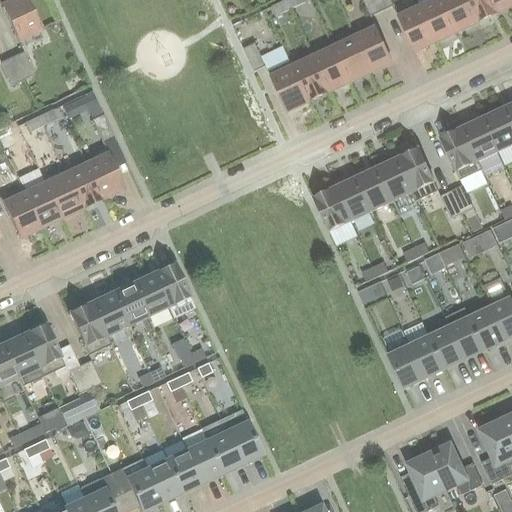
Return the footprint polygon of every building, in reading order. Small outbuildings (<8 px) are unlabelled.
[(25,0),(19,0),(2,8),(17,42),(40,31),(25,0)] [(304,4),(302,0),(289,0),(286,2),(290,11),(304,4)] [(382,13),(375,0),(361,0),(370,18),(382,13)] [(375,0),(382,13),(394,7),(390,0),(375,0)] [(440,0),(420,9),(436,43),(456,33),(440,0)] [(440,0),(456,33),(477,23),(466,0),(440,0)] [(491,0),(466,0),(477,23),(498,14),(491,0)] [(511,0),(491,0),(498,14),(511,7),(511,0)] [(290,11),(286,2),(272,8),(276,17),(290,11)] [(436,43),(420,9),(398,20),(414,53),(436,43)] [(354,41),(370,74),(392,64),(376,30),(354,41)] [(334,50),(350,84),(370,74),(354,41),(334,50)] [(243,51),(254,73),(265,68),(255,45),(243,51)] [(313,60),(329,93),(350,84),(334,50),(313,60)] [(23,53),(11,59),(22,82),(34,76),(23,53)] [(22,82),(11,59),(0,64),(11,87),(22,82)] [(294,69),(310,102),(329,93),(313,60),(294,69)] [(310,102),(294,69),(291,62),(268,73),(287,113),(310,102)] [(93,95),(62,109),(68,121),(87,112),(91,122),(103,116),(93,95)] [(511,106),(503,111),(511,129),(511,106)] [(38,118),(42,127),(56,120),(52,111),(38,118)] [(498,154),(511,147),(511,129),(503,111),(482,120),(498,154)] [(102,145),(114,139),(103,116),(91,122),(102,145)] [(42,127),(38,118),(24,125),(28,134),(42,127)] [(478,163),(498,154),(482,120),(461,130),(481,173),(482,172),(478,163)] [(8,125),(0,129),(0,140),(13,134),(8,125)] [(461,130),(440,140),(460,182),(481,173),(461,130)] [(417,203),(438,193),(418,150),(397,160),(417,203)] [(86,167),(102,200),(123,190),(108,156),(86,167)] [(416,203),(417,203),(397,160),(376,170),(392,204),(412,195),(416,203)] [(65,176),(81,210),(102,200),(86,167),(65,176)] [(371,214),(392,204),(376,170),(355,180),(371,214)] [(45,186),(61,219),(81,210),(65,176),(45,186)] [(350,224),(371,214),(355,180),(334,190),(350,224)] [(26,195),(41,229),(61,219),(45,186),(26,195)] [(452,193),(462,215),(464,215),(474,210),(463,187),(452,193)] [(41,229),(26,195),(23,189),(0,199),(0,200),(18,239),(41,229)] [(329,233),(350,224),(334,190),(313,200),(329,233)] [(462,215),(452,193),(440,198),(451,221),(462,215)] [(511,219),(511,208),(511,207),(501,212),(505,222),(511,219)] [(474,210),(464,215),(473,233),(483,229),(474,210)] [(492,226),(503,221),(498,210),(487,215),(492,226)] [(511,221),(501,226),(508,241),(511,239),(511,221)] [(490,232),(476,238),(484,254),(497,247),(490,232)] [(425,244),(413,249),(418,259),(429,254),(425,244)] [(407,264),(418,259),(413,249),(402,255),(407,264)] [(453,250),(438,256),(444,269),(459,262),(453,250)] [(438,259),(426,264),(432,276),(444,271),(438,259)] [(189,299),(183,286),(174,265),(153,275),(168,309),(189,299)] [(384,265),(373,270),(377,279),(388,274),(384,265)] [(419,268),(406,274),(412,286),(425,280),(419,268)] [(373,270),(362,275),(366,284),(377,279),(373,270)] [(147,319),(168,309),(153,275),(131,285),(147,319)] [(399,278),(387,284),(392,294),(403,288),(399,278)] [(126,329),(147,319),(131,285),(110,295),(126,329)] [(363,306),(374,301),(369,289),(358,294),(363,306)] [(89,305),(109,347),(111,347),(107,338),(126,329),(110,295),(89,305)] [(487,307),(489,311),(505,343),(511,339),(511,305),(508,297),(487,307)] [(89,305),(68,315),(88,357),(109,347),(89,305)] [(469,320),(485,352),(505,343),(489,311),(469,320)] [(469,320),(450,329),(450,330),(465,362),(485,352),(469,320)] [(445,371),(465,362),(450,330),(450,329),(448,325),(427,335),(429,339),(430,339),(445,371)] [(55,373),(64,368),(57,352),(45,326),(24,336),(43,378),(55,373)] [(18,380),(38,370),(42,379),(43,378),(24,336),(3,346),(18,380)] [(430,339),(429,339),(411,348),(410,348),(425,381),(445,371),(430,339)] [(410,348),(411,348),(409,344),(387,354),(404,390),(425,381),(410,348)] [(0,388),(18,380),(3,346),(0,347),(0,388)] [(64,368),(55,373),(58,379),(68,374),(67,373),(78,368),(68,347),(57,352),(64,368)] [(201,351),(190,356),(194,365),(205,359),(201,351)] [(183,370),(194,365),(190,356),(179,361),(183,370)] [(90,363),(79,368),(90,391),(101,385),(90,363)] [(211,374),(207,365),(196,370),(200,379),(211,374)] [(78,368),(67,373),(68,374),(78,396),(90,391),(79,368),(78,368)] [(159,368),(149,374),(154,384),(164,379),(159,368)] [(149,374),(138,379),(143,389),(154,384),(149,374)] [(187,374),(176,380),(180,389),(191,384),(187,374)] [(180,389),(176,380),(165,385),(169,394),(180,389)] [(180,389),(169,394),(174,404),(185,399),(180,389)] [(78,396),(77,397),(79,400),(87,417),(99,411),(90,391),(78,396)] [(147,393),(136,398),(141,407),(152,402),(147,393)] [(141,407),(136,398),(125,403),(130,412),(141,407)] [(141,407),(130,412),(134,422),(145,417),(141,407)] [(511,414),(500,420),(511,445),(511,414)] [(66,429),(62,418),(51,423),(56,433),(66,429)] [(511,475),(507,466),(511,463),(511,445),(500,420),(483,428),(484,432),(480,433),(492,459),(481,464),(491,486),(511,476),(511,475)] [(84,422),(67,430),(70,436),(77,440),(90,434),(84,422)] [(242,466),(262,457),(247,424),(226,434),(242,466)] [(19,435),(24,444),(35,439),(30,429),(19,435)] [(242,466),(226,434),(206,443),(222,476),(242,466)] [(8,440),(13,450),(24,444),(19,435),(8,440)] [(44,441),(33,446),(38,456),(49,450),(44,441)] [(222,476),(206,443),(186,453),(202,485),(222,476)] [(27,461),(38,456),(33,446),(23,452),(27,461)] [(445,446),(428,454),(445,491),(457,486),(462,497),(483,487),(473,465),(462,470),(451,447),(447,449),(445,446)] [(186,453),(166,462),(182,495),(202,485),(186,453)] [(434,497),(445,491),(428,454),(410,462),(412,465),(408,467),(418,491),(408,496),(415,511),(429,511),(439,508),(434,497)] [(5,460),(0,462),(0,473),(9,469),(5,460)] [(166,462),(146,472),(162,504),(182,495),(166,462)] [(144,511),(162,504),(146,472),(126,481),(121,471),(110,476),(120,498),(131,492),(140,511),(144,511)] [(120,498),(110,476),(99,481),(104,492),(84,501),(88,511),(113,511),(109,503),(120,498)] [(505,490),(493,495),(500,511),(511,505),(505,490)] [(88,511),(84,501),(64,510),(64,511),(88,511)]
